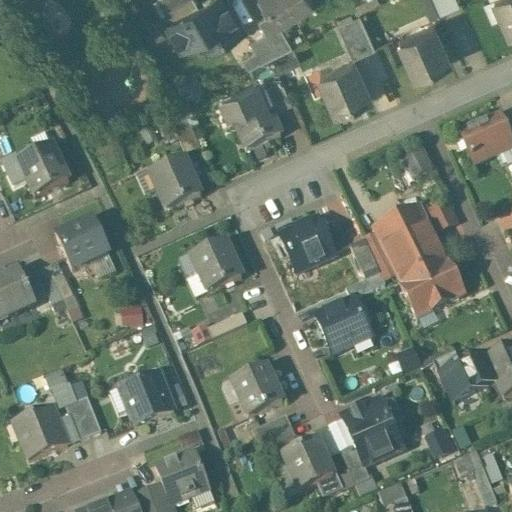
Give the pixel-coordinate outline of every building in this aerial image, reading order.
[(161,0),(158,2),(165,13),(186,0),(161,0)] [(243,29),(226,0),(209,0),(167,25),(178,44),(200,31),(210,49),(243,29)] [(310,0),(264,0),(272,13),(278,22),(311,2),(310,0)] [(456,0),(430,0),(438,16),(459,7),(456,0)] [(511,0),(494,0),(510,35),(511,34),(511,0)] [(278,22),(272,13),(257,21),(265,34),(278,55),(292,48),(278,22)] [(359,14),(338,24),(353,57),(374,48),(359,14)] [(433,26),(400,41),(416,77),(449,62),(433,26)] [(265,34),(250,42),(255,51),(243,58),(249,69),(250,69),(271,58),(278,55),(265,34)] [(299,62),(292,48),(278,55),(271,58),(277,71),(277,72),(299,62)] [(271,58),(250,69),(255,81),(262,78),(277,71),(271,58)] [(354,62),(320,77),(337,113),(370,98),(354,62)] [(277,72),(277,71),(262,78),(273,102),(278,112),(292,105),(277,72)] [(257,84),(222,100),(247,155),(281,139),(266,106),(273,102),(262,78),(255,81),(257,84)] [(184,115),(170,122),(185,155),(199,149),(184,115)] [(511,145),(499,117),(459,135),(473,165),(495,155),(501,167),(511,162),(511,145)] [(51,148),(17,164),(25,182),(34,201),(68,185),(51,148)] [(422,149),(410,156),(418,172),(431,165),(422,149)] [(17,164),(13,166),(10,160),(2,164),(13,188),(25,182),(17,164)] [(182,161),(150,176),(166,213),(199,197),(182,161)] [(445,200),(429,207),(440,230),(455,223),(445,200)] [(418,207),(373,230),(400,287),(446,263),(418,207)] [(93,222),(57,239),(72,272),(96,261),(95,258),(107,252),(93,222)] [(316,222),(279,239),(295,273),(312,266),(314,269),(333,260),(316,222)] [(379,276),(364,242),(350,248),(366,282),(379,276)] [(224,244),(178,265),(186,283),(198,277),(207,296),(241,281),(224,244)] [(400,287),(398,288),(416,320),(463,295),(447,262),(446,263),(400,287)] [(72,298),(56,264),(46,269),(61,303),(72,298)] [(61,303),(46,269),(36,274),(52,308),(61,303)] [(20,275),(0,283),(0,321),(9,317),(11,320),(35,308),(20,275)] [(366,282),(346,291),(351,303),(353,302),(384,288),(379,276),(366,282)] [(351,303),(316,319),(333,356),(351,348),(350,344),(368,336),(353,302),(351,303)] [(241,316),(207,331),(212,342),(246,327),(241,316)] [(511,396),(511,347),(485,360),(496,385),(503,400),(511,396)] [(496,385),(485,360),(482,354),(434,376),(451,414),(476,404),(472,396),(496,385)] [(266,371),(236,384),(242,397),(238,398),(248,422),(282,407),(266,371)] [(160,377),(123,392),(131,409),(127,411),(136,431),(175,415),(160,377)] [(102,436),(88,401),(76,406),(90,441),(102,436)] [(378,403),(340,420),(353,450),(357,459),(358,458),(377,449),(375,446),(393,438),(378,403)] [(90,441),(76,406),(66,410),(80,444),(90,441)] [(53,409),(18,424),(25,441),(21,443),(30,464),(69,448),(53,409)] [(285,420),(251,435),(255,445),(289,430),(285,420)] [(462,429),(450,434),(461,459),(472,455),(462,429)] [(289,430),(255,445),(260,457),(280,449),(284,459),(298,453),(293,443),(295,442),(289,430)] [(179,440),(184,452),(202,444),(197,432),(179,440)] [(329,434),(317,439),(326,461),(339,455),(329,434)] [(284,459),(283,459),(293,484),(297,482),(302,494),(316,488),(322,502),(341,494),(334,478),(331,479),(316,445),(298,453),(284,459)] [(353,450),(339,456),(354,490),(369,484),(358,458),(357,459),(353,450)] [(193,455),(154,470),(162,490),(170,510),(171,509),(209,494),(193,455)] [(482,471),(471,475),(485,509),(496,504),(482,471)] [(171,511),(171,509),(170,510),(162,490),(153,493),(160,511),(171,511)] [(160,511),(153,493),(143,498),(148,511),(160,511)] [(148,511),(143,498),(132,502),(135,511),(148,511)] [(410,511),(406,500),(394,505),(397,511),(410,511)]
